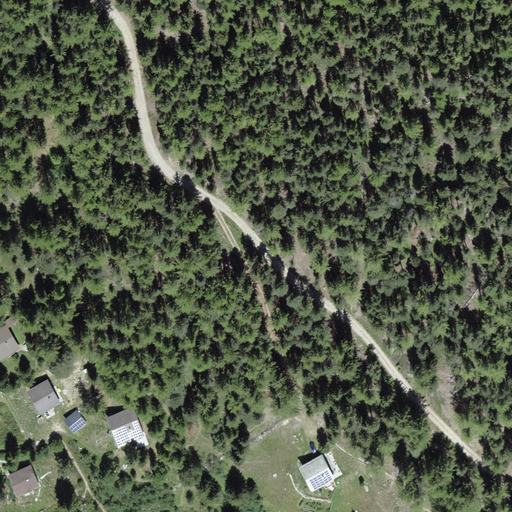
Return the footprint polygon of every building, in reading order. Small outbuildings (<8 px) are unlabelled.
[(5,325),(0,327),(0,358),(18,348),(5,325)] [(47,380),(25,392),(39,418),(61,406),(47,380)] [(64,419),(75,431),(88,419),(77,407),(64,419)] [(133,408),(103,417),(112,445),(142,436),(133,408)] [(319,455),(293,466),(305,492),(331,481),(319,455)] [(30,468),(8,479),(16,496),(38,485),(30,468)]
